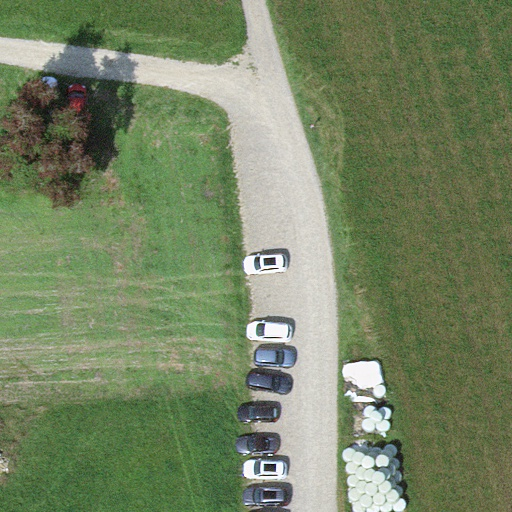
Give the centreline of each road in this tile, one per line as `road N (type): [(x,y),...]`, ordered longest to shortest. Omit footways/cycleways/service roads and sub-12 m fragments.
road 1 (track): [(252,0),(306,203),(320,308),(325,511)]
road 2 (track): [(279,97),(0,54)]
